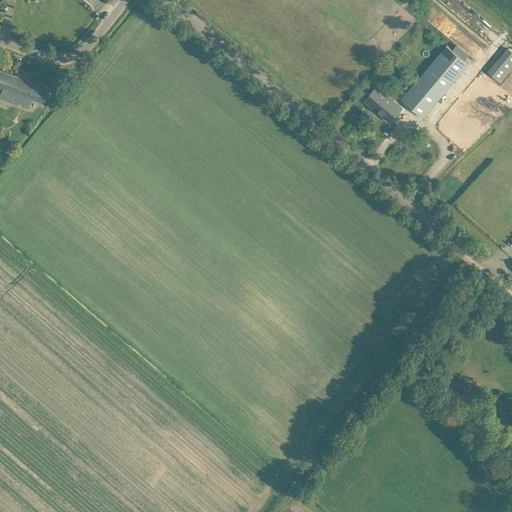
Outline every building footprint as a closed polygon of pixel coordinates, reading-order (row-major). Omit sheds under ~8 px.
[(423,116),(469,63),(447,45),(402,98),(423,116)] [(511,49),(509,47),(489,71),(502,81),(511,68),(511,49)] [(0,86),(2,88),(0,93),(0,97),(29,108),(32,98),(44,103),(49,88),(15,75),(0,69),(0,86)] [(376,108),(391,120),(402,107),(376,86),(365,99),(366,99),(376,107),(376,108)] [(508,412),(495,401),(491,406),(503,417),(508,412)]
